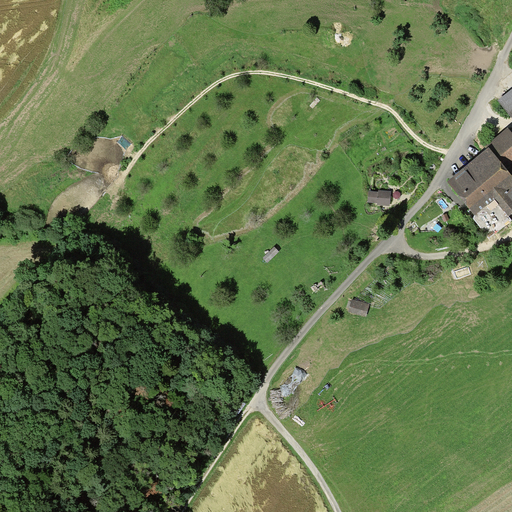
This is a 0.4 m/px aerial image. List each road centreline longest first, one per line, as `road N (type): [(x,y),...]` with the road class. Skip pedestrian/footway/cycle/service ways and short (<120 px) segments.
road 1 (unclassified): [(511,40),(434,185),(321,310),(256,398),(307,459),(336,511)]
road 2 (track): [(180,511),(256,398)]
road 3 (track): [(511,241),(430,258),(389,238)]
